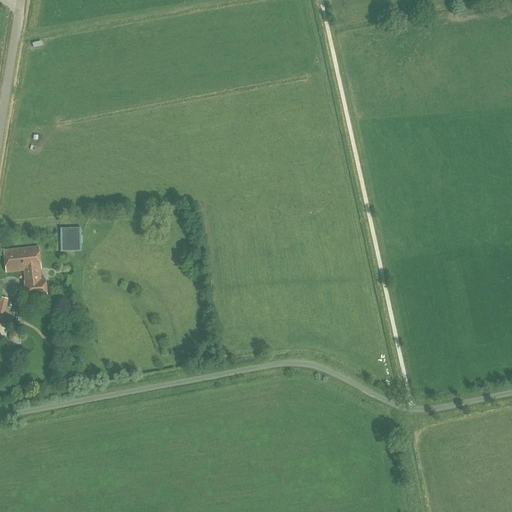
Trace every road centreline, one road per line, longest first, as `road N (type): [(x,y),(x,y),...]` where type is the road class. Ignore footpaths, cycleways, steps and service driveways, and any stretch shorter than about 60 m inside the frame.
road 1 (unclassified): [(0,410),(292,363),(412,409),(511,392)]
road 2 (track): [(237,0),(16,39)]
road 3 (unclassified): [(0,132),(22,0)]
